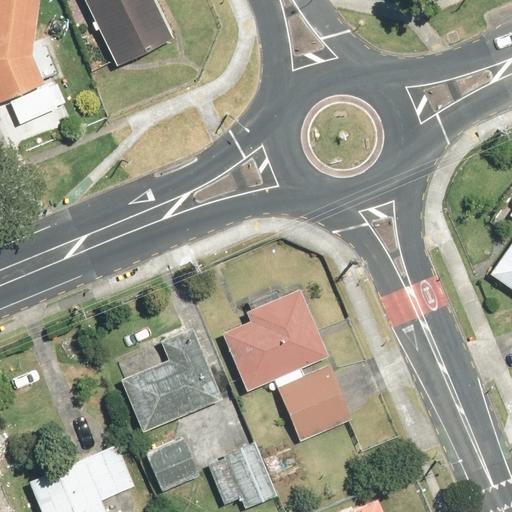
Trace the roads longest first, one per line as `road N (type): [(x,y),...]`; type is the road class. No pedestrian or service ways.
road 1 (primary): [(323,193),(125,227)]
road 2 (tertiary): [(504,511),(425,327)]
road 3 (primary): [(125,227),(284,124)]
road 4 (tertiary): [(399,159),(425,327)]
road 5 (tertiary): [(425,327),(323,193)]
road 6 (primary): [(374,85),(511,56)]
road 7 (primary): [(511,80),(399,159)]
road 8 (primary): [(0,279),(125,227)]
